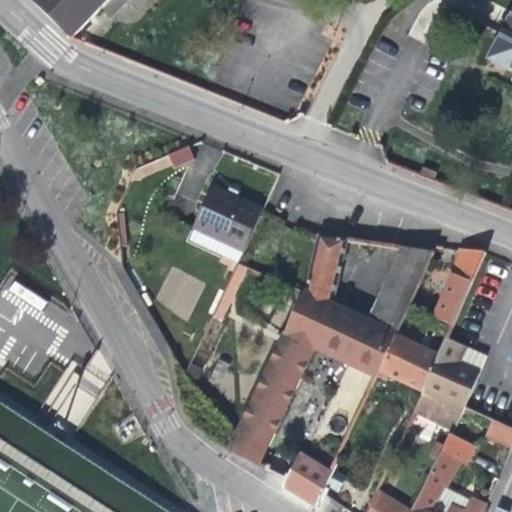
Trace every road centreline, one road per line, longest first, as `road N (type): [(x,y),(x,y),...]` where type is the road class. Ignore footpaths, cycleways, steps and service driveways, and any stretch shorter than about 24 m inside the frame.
road 1 (residential): [(511,233),(63,58),(2,0)]
road 2 (residential): [(0,130),(166,423),(207,464),(282,511)]
road 3 (unknown): [(384,0),(294,148)]
